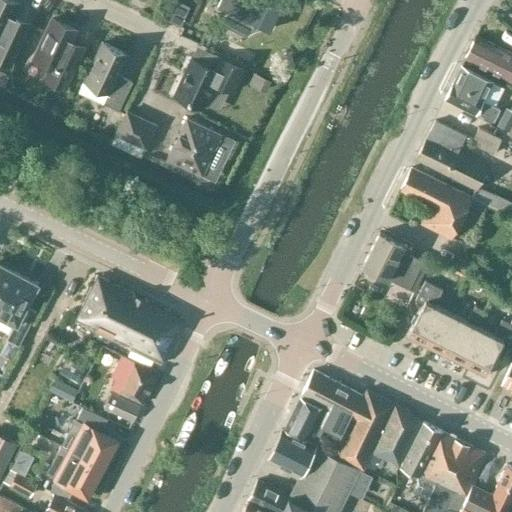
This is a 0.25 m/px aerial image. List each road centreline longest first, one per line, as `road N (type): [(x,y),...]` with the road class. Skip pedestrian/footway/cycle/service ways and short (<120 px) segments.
road 1 (tertiary): [(303,344),(476,0)]
road 2 (residential): [(209,300),(357,0)]
road 3 (tertiary): [(209,300),(0,199)]
road 4 (residential): [(113,511),(209,300)]
road 5 (tertiary): [(511,444),(303,344)]
road 6 (tertiary): [(303,344),(221,511)]
